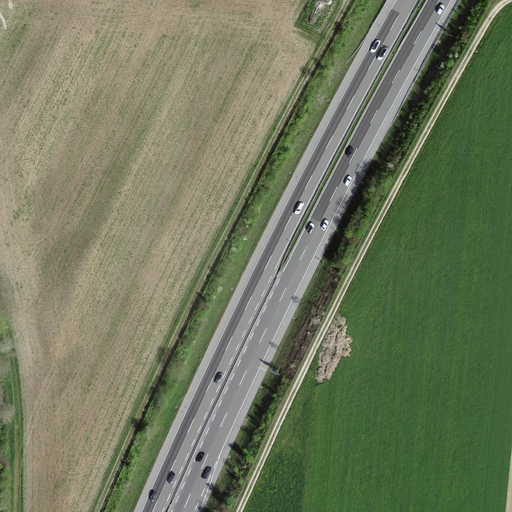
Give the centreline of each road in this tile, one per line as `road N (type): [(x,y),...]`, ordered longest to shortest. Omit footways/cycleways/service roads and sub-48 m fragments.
road 1 (track): [(508,0),(489,19),(394,191),(239,511)]
road 2 (motorway): [(182,511),(285,288),(439,0)]
road 3 (motorway): [(407,0),(260,276),(152,511)]
road 4 (track): [(97,511),(207,268),(346,0)]
